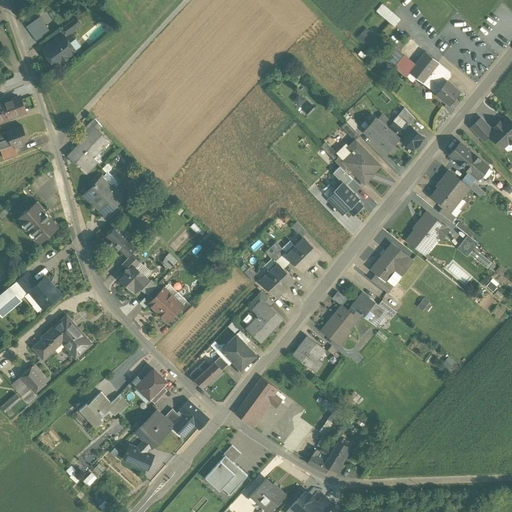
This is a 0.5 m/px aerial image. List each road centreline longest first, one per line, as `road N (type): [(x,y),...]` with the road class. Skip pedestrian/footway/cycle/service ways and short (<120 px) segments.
road 1 (residential): [(222,416),(511,52)]
road 2 (residential): [(53,139),(96,285),(222,416)]
road 3 (residential): [(222,416),(334,482),(511,478)]
road 4 (unclassified): [(187,0),(53,139)]
road 5 (residential): [(3,0),(53,139)]
road 6 (unclassified): [(138,511),(222,416)]
